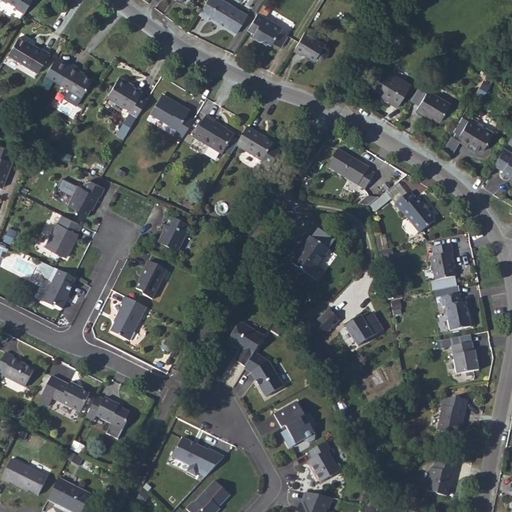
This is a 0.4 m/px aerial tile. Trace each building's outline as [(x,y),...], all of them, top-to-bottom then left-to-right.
[(19,3),(28,9),(33,0),(18,0),(20,1),(19,3)] [(251,10),(234,0),(208,0),(202,10),(211,15),(213,13),(240,29),(251,10)] [(286,23),(262,9),(252,26),(258,30),(257,33),(264,37),(268,36),(276,40),(277,38),(285,42),(291,31),(283,26),(286,23)] [(318,28),(311,24),(297,46),(305,50),(307,47),(311,50),(312,52),(319,56),(321,53),(325,56),(329,53),(331,49),(330,45),(327,43),(328,40),(316,32),(318,28)] [(35,45),(20,36),(9,55),(38,72),(51,51),(44,47),(43,48),(35,44),(35,45)] [(82,67),(75,63),(74,65),(57,55),(44,76),(82,99),(94,78),(81,70),(82,67)] [(414,82),(389,67),(376,87),(385,93),(386,91),(396,97),(394,100),(401,104),(414,82)] [(128,136),(151,97),(144,93),(146,90),(132,82),(132,81),(123,75),(111,94),(134,108),(121,131),(128,136)] [(454,100),(432,87),(431,90),(423,103),(420,107),(429,111),(430,110),(444,118),(454,100)] [(187,134),(198,116),(190,112),(193,107),(185,102),(184,104),(166,93),(155,111),(182,127),(180,130),(187,134)] [(219,117),(210,112),(197,135),(226,151),(228,148),(234,152),(240,143),(233,139),(236,134),(237,132),(218,120),(219,117)] [(483,118),(476,114),(465,132),(469,135),(466,140),(473,144),(474,143),(476,145),(478,143),(488,149),(499,130),(490,124),(489,126),(481,121),(483,118)] [(265,132),(251,124),(243,138),(240,143),(266,158),(264,162),(273,167),(284,148),(276,143),(277,141),(266,134),(265,132)] [(243,138),(236,134),(233,139),(240,143),(243,138)] [(19,147),(0,139),(0,180),(7,183),(11,172),(9,171),(12,166),(14,167),(17,157),(15,157),(19,147)] [(371,163),(343,144),(330,162),(367,185),(376,170),(369,166),(371,163)] [(511,147),(509,145),(499,162),(508,168),(507,170),(511,172),(511,147)] [(77,193),(73,202),(82,206),(80,209),(91,215),(95,206),(97,207),(104,194),(105,194),(109,186),(96,179),(89,181),(88,184),(83,182),(83,183),(68,175),(63,185),(77,193)] [(396,201),(408,192),(400,180),(387,189),(396,201)] [(417,196),(412,189),(396,201),(401,208),(403,206),(419,228),(434,217),(424,202),(425,201),(419,194),(417,196)] [(81,230),(85,222),(68,213),(64,221),(62,220),(50,244),(70,254),(82,231),(81,230)] [(172,225),(171,227),(163,241),(181,250),(190,233),(192,234),(196,226),(176,216),(172,225)] [(17,231),(8,226),(2,239),(11,244),(17,231)] [(330,246),(311,233),(293,260),(296,262),(312,273),(330,246)] [(455,253),(453,244),(435,247),(436,256),(433,257),(438,279),(457,276),(453,253),(455,253)] [(394,258),(392,248),(379,251),(381,260),(394,258)] [(153,299),(167,269),(150,260),(136,288),(144,292),(143,295),(153,299)] [(79,276),(76,275),(58,265),(52,277),(57,279),(46,300),(56,304),(59,303),(66,307),(71,298),(69,297),(76,284),(76,283),(79,276)] [(465,302),(463,294),(444,298),(446,307),(448,306),(453,330),(475,325),(472,311),(470,312),(468,301),(465,302)] [(128,341),(146,306),(125,295),(121,303),(123,304),(109,332),(128,341)] [(313,323),(324,334),(342,317),(332,306),(313,323)] [(363,318),(361,315),(345,326),(360,348),(386,330),(373,312),(363,318)] [(258,351),(269,335),(247,321),(243,322),(234,337),(234,341),(247,349),(240,359),(249,365),(258,351)] [(476,349),(475,341),(455,345),(461,372),(483,368),(479,349),(476,349)] [(18,354),(10,350),(0,370),(0,371),(7,375),(8,373),(29,383),(38,367),(26,361),(26,360),(17,355),(18,354)] [(274,361),(258,351),(249,365),(249,367),(255,371),(269,396),(287,386),(274,361)] [(72,383),(56,374),(43,399),(52,404),(57,396),(84,410),(93,392),(80,386),(82,385),(73,380),(72,383)] [(101,395),(90,416),(97,420),(99,415),(114,423),(110,433),(121,439),(130,420),(134,412),(121,405),(122,404),(109,397),(108,398),(101,395)] [(444,404),(447,405),(442,428),(462,432),(465,417),(467,418),(469,409),(471,399),(459,396),(445,399),(444,404)] [(297,403),(274,415),(281,429),(285,427),(290,436),(284,439),(290,449),(304,441),(309,444),(315,441),(315,435),(310,425),(306,428),(301,419),(305,417),(297,403)] [(285,427),(281,429),(283,433),(282,434),(284,439),(290,436),(285,427)] [(209,474),(228,455),(212,447),(211,448),(184,435),(179,444),(178,443),(173,454),(191,463),(189,468),(198,473),(199,469),(209,474)] [(325,481),(345,470),(334,449),(336,448),(331,441),(313,450),(317,457),(316,464),(325,481)] [(2,476),(38,495),(47,476),(11,458),(2,476)] [(461,466),(439,461),(438,469),(435,468),(431,489),(442,492),(442,494),(451,495),(454,481),(455,482),(457,472),(459,473),(461,466)] [(48,499),(74,511),(81,511),(91,494),(59,477),(48,499)] [(234,493),(217,477),(197,498),(195,498),(189,504),(196,511),(208,511),(209,511),(218,511),(224,506),(222,505),(234,493)] [(149,489),(144,485),(140,494),(146,500),(151,495),(148,491),(149,489)] [(328,511),(335,496),(311,491),(307,501),(308,502),(306,508),(302,506),(299,511),(328,511)]
